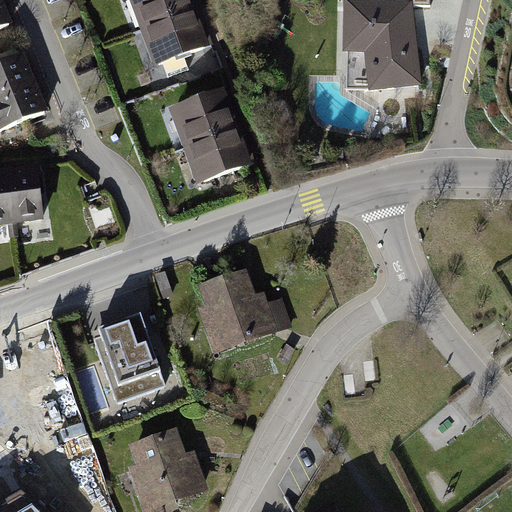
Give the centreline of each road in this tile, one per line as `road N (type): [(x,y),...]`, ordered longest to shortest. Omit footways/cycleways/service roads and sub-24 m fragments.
road 1 (residential): [(154,256),(127,182),(78,127),(27,0)]
road 2 (residential): [(413,292),(327,356),(237,511)]
road 3 (residential): [(154,256),(373,183)]
road 4 (residential): [(446,173),(476,0)]
road 5 (residential): [(0,312),(154,256)]
road 6 (residential): [(413,292),(511,417)]
